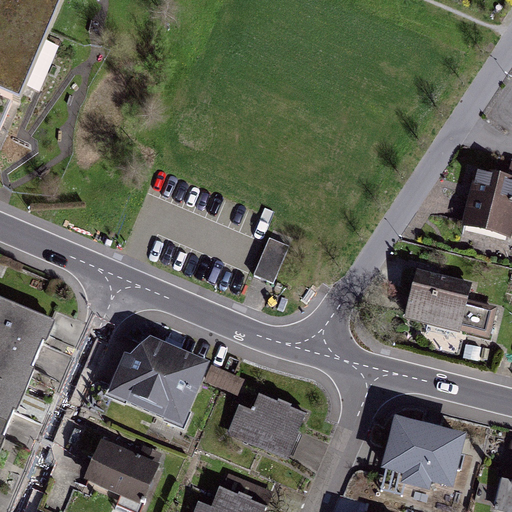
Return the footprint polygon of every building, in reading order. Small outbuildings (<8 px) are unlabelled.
[(0,0),(0,131),(5,133),(59,0),(0,0)] [(511,177),(474,169),(459,229),(511,240),(511,177)] [(291,250),(272,243),(258,279),(276,286),(291,250)] [(475,280),(413,268),(402,323),(496,342),(504,305),(472,298),(475,280)] [(59,320),(0,294),(0,425),(12,431),(59,320)] [(181,428),(208,364),(149,339),(124,354),(106,395),(181,428)] [(237,406),(224,436),(288,463),(308,417),(258,395),(251,412),(237,406)] [(0,455),(12,431),(0,425),(0,455)] [(445,448),(392,431),(377,480),(446,502),(456,470),(440,465),(445,448)] [(100,440),(82,482),(138,506),(160,454),(140,445),(135,456),(100,440)] [(186,511),(267,511),(275,496),(226,476),(212,509),(192,500),(186,511)] [(511,511),(511,481),(511,482),(499,478),(489,511),(511,511)]
